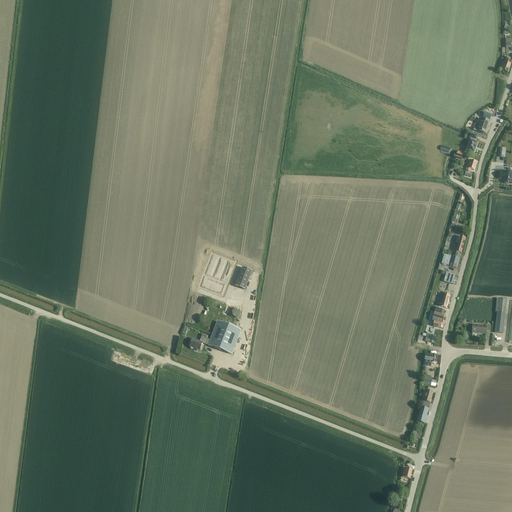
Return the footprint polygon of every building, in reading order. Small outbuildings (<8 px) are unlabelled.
[(508,73),(511,62),(505,59),(504,63),(503,63),(500,71),(508,73)] [(479,125),(477,131),(486,134),(490,122),(481,119),(481,120),(480,120),(480,121),(478,125),(479,125)] [(465,132),(464,136),(469,137),(468,138),(471,139),(470,140),(466,151),(474,154),(474,153),(475,150),(477,147),(476,147),(477,144),(477,143),(475,142),(475,140),(476,140),(477,137),(478,137),(474,135),(470,134),(465,132)] [(474,171),(477,163),(469,160),(465,170),(470,172),(471,170),(474,171)] [(500,172),(499,179),(504,179),(503,184),(511,184),(511,180),(511,172),(504,172),(504,173),(500,172)] [(451,264),(450,267),(456,269),(456,268),(457,266),(459,258),(457,258),(458,253),(461,254),(465,239),(460,237),(460,238),(458,244),(456,252),(455,257),(453,256),(452,260),(451,264)] [(215,255),(205,285),(228,293),(239,264),(215,255)] [(444,255),(441,264),(448,266),(451,257),(444,255)] [(244,290),(252,271),(242,268),(235,286),(244,290)] [(446,276),(444,282),(452,285),(455,276),(447,273),(447,274),(446,276)] [(440,299),(439,307),(446,308),(450,296),(447,295),(448,293),(445,292),(444,295),(442,294),(441,299),(440,299)] [(496,299),(495,313),(497,313),(495,333),(503,334),(505,314),(506,305),(507,300),(496,299)] [(237,318),(238,318),(239,317),(240,316),(240,315),(240,314),(240,313),(240,312),(239,311),(238,310),(237,310),(236,310),(235,310),(234,310),(233,311),(233,312),(232,313),(232,314),(232,315),(232,316),(233,317),(234,317),(235,318),(236,318),(237,318)] [(442,323),(444,316),(434,313),(432,322),(434,322),(433,327),(441,328),(442,323)] [(232,355),(241,331),(217,322),(210,341),(207,339),(208,336),(202,334),(199,342),(193,339),(190,348),(199,351),(202,344),(232,355)] [(486,326),(473,325),(472,333),(486,334),(486,331),(490,331),(490,326),(486,325),(486,326)] [(434,344),(435,336),(429,335),(429,334),(427,333),(427,334),(426,337),(425,342),(430,343),(434,344)] [(425,363),(425,367),(430,367),(431,363),(437,364),(437,356),(432,355),(433,352),(430,352),(429,355),(428,355),(426,355),(425,363)] [(430,404),(433,393),(427,391),(425,396),(423,395),(422,399),(424,400),(424,402),(430,404)] [(424,424),(428,410),(421,408),(417,422),(424,424)] [(420,440),(422,434),(415,432),(413,437),(420,440)] [(410,480),(412,470),(404,468),(402,477),(410,480)]
